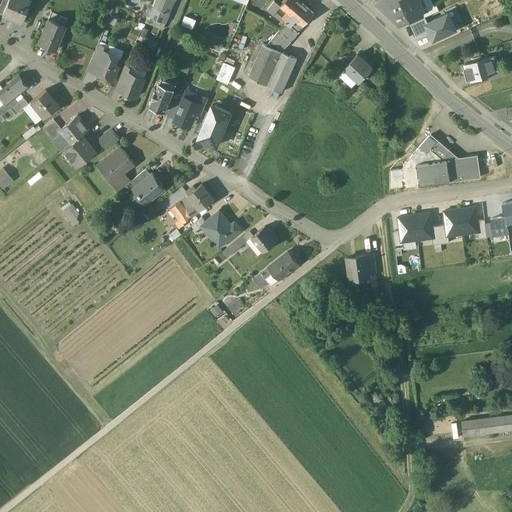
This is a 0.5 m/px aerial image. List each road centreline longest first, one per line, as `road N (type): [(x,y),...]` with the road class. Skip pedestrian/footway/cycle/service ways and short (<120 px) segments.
road 1 (track): [(334,240),(5,511)]
road 2 (residential): [(22,59),(334,240)]
road 3 (track): [(410,511),(413,455),(381,209)]
road 4 (tertiary): [(511,149),(340,0)]
road 5 (residential): [(511,185),(395,203),(334,240)]
road 6 (track): [(108,429),(0,303)]
